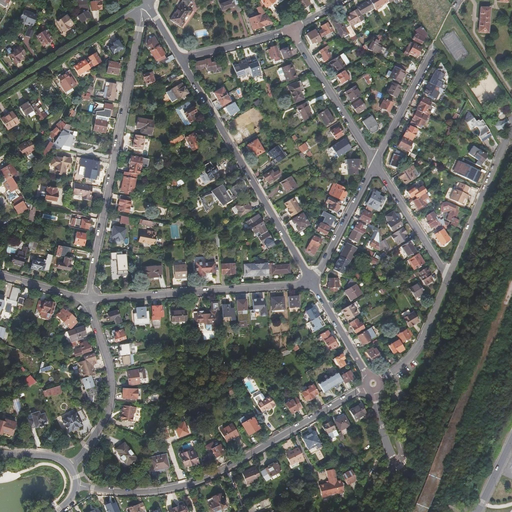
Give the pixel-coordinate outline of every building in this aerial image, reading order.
[(101,0),(103,0),(102,0),(93,0),(94,1),(90,2),(91,11),(102,9),(101,0)] [(190,2),(187,0),(182,0),(170,20),(181,27),(184,22),(182,21),(187,14),(189,15),(192,10),(186,7),(190,2)] [(235,5),(239,3),(237,0),(226,0),(220,2),(222,10),(235,5)] [(306,0),(296,0),(296,1),(302,10),(310,4),(306,0)] [(374,7),(369,0),(368,0),(356,7),(357,8),(361,15),(374,7)] [(388,2),(387,0),(369,0),(374,7),(376,10),(381,7),(381,6),(388,2)] [(87,10),(88,9),(86,5),(85,5),(75,5),(79,11),(81,14),(87,10)] [(490,8),(481,7),(479,32),(488,32),(490,8)] [(350,14),(345,17),(349,24),(351,27),(356,24),(356,25),(364,20),(361,15),(357,8),(353,11),(353,12),(350,14)] [(19,21),(25,24),(25,22),(33,25),(37,15),(24,10),(22,15),(21,14),(19,21)] [(90,16),(87,10),(81,14),(77,16),(81,22),(90,16)] [(253,29),(272,23),(267,15),(262,17),(261,14),(249,18),(253,29)] [(62,31),(73,24),(67,15),(64,17),(59,20),(57,22),(62,31)] [(351,27),(349,24),(345,27),(339,17),(332,22),(335,26),(334,26),(341,38),(353,31),(351,27)] [(330,32),(332,31),(327,23),(321,26),(323,29),(317,32),(320,38),(330,32)] [(424,37),(426,33),(422,26),(416,30),(417,32),(416,33),(424,37)] [(25,35),(32,38),(34,31),(31,30),(29,29),(28,28),(25,35)] [(317,32),(315,29),(306,35),(311,44),(316,41),(317,43),(321,40),(320,38),(317,32)] [(48,43),(52,40),(46,30),(36,36),(42,45),(46,42),(48,43)] [(421,44),(424,37),(416,33),(416,32),(412,39),(413,40),(418,42),(421,44)] [(158,62),(165,57),(164,54),(154,37),(148,40),(147,46),(155,60),(156,59),(158,62)] [(113,55),(123,48),(118,39),(111,43),(112,45),(108,48),(113,55)] [(377,44),(378,41),(375,39),(373,42),(372,41),(365,45),(368,48),(367,49),(378,54),(382,56),(385,49),(381,47),(382,47),(377,44)] [(417,56),(421,48),(416,45),(412,42),(410,41),(403,54),(407,57),(409,54),(413,56),(414,55),(417,56)] [(270,59),(274,58),(278,57),(276,46),(270,48),(270,49),(268,50),(270,59)] [(325,47),(319,51),(323,57),(321,57),(325,62),(328,60),(327,58),(331,56),(326,50),(328,48),(327,46),(325,47)] [(15,63),(24,57),(17,47),(12,50),(13,52),(9,54),(15,63)] [(286,48),(279,51),(283,59),(291,56),(290,51),(288,52),(286,48)] [(96,53),(85,60),(90,68),(101,61),(96,53)] [(343,53),(329,63),(332,67),(334,66),(337,71),(349,63),(343,53)] [(162,66),(174,59),(172,55),(160,61),(162,66)] [(117,75),(120,60),(110,58),(107,73),(117,75)] [(210,59),(195,62),(196,70),(206,68),(206,69),(206,70),(207,70),(208,71),(212,70),(213,72),(220,71),(219,62),(215,63),(215,61),(210,62),(210,59)] [(251,74),(252,77),(260,74),(255,59),(247,62),(251,74)] [(90,68),(85,60),(81,62),(81,63),(79,65),(78,64),(74,67),(79,75),(90,68)] [(233,67),(236,77),(237,78),(251,74),(247,62),(246,61),(241,62),(242,64),(238,65),(233,66),(233,67)] [(440,89),(444,91),(447,86),(444,84),(445,81),(442,80),(447,70),(440,61),(433,75),(431,78),(429,83),(440,89)] [(395,67),(404,72),(406,68),(397,63),(395,67)] [(286,82),(296,78),(293,67),(283,71),(284,75),(286,82)] [(399,82),(404,72),(395,67),(394,67),(389,76),(399,82)] [(344,70),(336,76),(341,83),(349,78),(344,70)] [(146,84),(154,81),(151,72),(142,75),(144,80),(145,80),(146,84)] [(69,78),(66,73),(62,76),(61,75),(59,77),(59,78),(61,83),(60,84),(66,94),(73,90),(72,88),(76,85),(73,81),(76,79),(74,76),(71,78),(71,77),(69,78)] [(169,82),(176,78),(177,77),(175,74),(167,78),(169,82)] [(299,81),(288,86),(294,102),(303,99),(301,95),(304,94),(302,91),(304,90),(299,81)] [(401,87),(392,82),(387,92),(396,97),(401,87)] [(178,85),(178,83),(175,85),(176,87),(166,93),(171,102),(181,96),(181,97),(187,93),(181,83),(178,85)] [(440,89),(429,83),(423,93),(437,100),(440,94),(438,93),(440,89)] [(108,101),(113,101),(116,87),(110,86),(110,88),(105,87),(103,96),(109,97),(108,101)] [(346,92),(351,101),(358,97),(361,95),(355,86),(346,92)] [(222,88),(213,93),(221,106),(230,101),(222,88)] [(89,100),(90,97),(84,96),(83,97),(79,103),(82,104),(84,99),(89,100)] [(384,98),(379,107),(389,112),(393,103),(384,98)] [(424,114),(428,116),(430,112),(426,110),(431,102),(423,98),(418,106),(419,106),(417,110),(424,114)] [(454,113),(459,115),(466,102),(461,99),(454,113)] [(36,102),(35,100),(31,103),(32,105),(31,105),(40,120),(46,116),(44,112),(43,112),(37,102),(36,102)] [(360,100),(353,104),(352,105),(357,113),(365,107),(360,100)] [(192,107),(188,101),(175,109),(186,127),(190,124),(189,122),(194,119),(191,115),(196,112),(193,107),(192,107)] [(35,114),(27,102),(19,107),(25,116),(28,114),(30,117),(35,114)] [(107,118),(110,118),(113,104),(105,103),(102,117),(107,118)] [(233,103),(223,109),(226,114),(228,113),(230,116),(238,111),(233,103)] [(305,103),(296,107),(303,120),(310,116),(310,115),(310,114),(305,103)] [(326,109),(318,114),(325,126),(333,121),(326,109)] [(423,126),(428,116),(424,114),(417,111),(410,123),(418,128),(421,129),(423,126)] [(8,129),(18,122),(12,112),(1,119),(8,129)] [(481,142),(491,135),(482,120),(479,122),(478,120),(476,122),(469,112),(465,120),(471,130),(475,127),(476,127),(476,129),(477,132),(478,137),(481,142)] [(107,118),(102,117),(96,116),(93,131),(105,133),(107,118)] [(363,122),(368,130),(376,125),(370,117),(363,122)] [(498,120),(494,124),(497,129),(502,128),(505,124),(509,121),(506,117),(504,119),(502,119),(498,120)] [(151,135),(153,121),(138,118),(136,127),(141,128),(140,133),(151,135)] [(239,118),(232,122),(237,130),(244,126),(239,118)] [(63,129),(66,124),(67,123),(64,120),(59,125),(58,123),(54,126),(56,128),(51,132),(49,130),(46,132),(48,135),(54,143),(63,129)] [(403,136),(411,140),(417,130),(410,126),(408,129),(407,129),(403,136)] [(334,129),(330,131),(336,139),(343,134),(339,128),(335,130),(334,129)] [(69,134),(70,130),(69,130),(63,129),(54,143),(51,148),(53,149),(59,150),(69,134)] [(192,150),(201,145),(200,138),(201,137),(201,135),(199,136),(193,133),(184,138),(192,150)] [(44,158),(47,154),(51,148),(54,143),(48,135),(46,136),(50,142),(43,152),(42,151),(41,152),(44,158)] [(143,138),(143,137),(135,135),(135,136),(134,136),(132,148),(138,149),(138,150),(141,151),(144,138),(143,138)] [(184,138),(182,135),(170,142),(172,146),(184,138)] [(398,146),(409,152),(410,153),(412,148),(410,147),(412,142),(403,136),(398,146)] [(344,139),(335,144),(340,153),(349,147),(344,139)] [(35,149),(30,140),(26,143),(25,142),(18,147),(23,156),(28,154),(29,155),(32,153),(31,151),(35,149)] [(247,145),(245,146),(251,156),(252,155),(254,157),(263,151),(256,140),(247,145)] [(298,147),(302,152),(302,153),(308,149),(304,143),(298,147)] [(276,146),(267,153),(270,157),(271,156),(273,159),(270,161),(273,165),(287,156),(284,152),(281,154),(279,151),(280,150),(277,145),(276,146)] [(474,147),(469,154),(478,161),(477,162),(480,164),(481,163),(482,163),(487,156),(474,147)] [(407,155),(396,149),(394,153),(389,165),(397,168),(397,167),(400,168),(404,158),(407,155)] [(136,174),(138,174),(141,158),(131,156),(130,159),(129,159),(128,164),(129,164),(128,168),(130,168),(129,173),(136,174)] [(54,174),(65,176),(66,166),(70,167),(71,159),(65,158),(64,159),(57,158),(52,158),(51,166),(55,167),(54,174)] [(99,162),(81,159),(80,166),(86,167),(84,178),(95,180),(96,176),(98,176),(99,166),(98,166),(99,162)] [(360,159),(345,160),(345,163),(341,164),(342,175),(357,174),(357,167),(358,167),(358,162),(360,162),(360,159)] [(459,170),(458,173),(476,181),(481,169),(460,160),(456,169),(459,170)] [(214,167),(210,161),(199,168),(202,174),(204,172),(209,180),(216,176),(214,173),(217,171),(214,166),(214,167)] [(0,174),(0,177),(2,181),(6,179),(11,176),(16,173),(11,164),(0,171),(2,173),(0,174)] [(399,174),(401,177),(405,184),(420,174),(414,164),(399,174)] [(272,170),(262,175),(266,181),(267,181),(268,183),(280,176),(277,171),(273,173),(272,170)] [(136,174),(129,173),(124,172),(121,190),(124,191),(123,193),(128,194),(128,191),(133,192),(136,174)] [(14,190),(18,188),(15,184),(13,180),(11,176),(6,179),(7,182),(4,184),(3,184),(7,191),(9,190),(11,192),(14,190)] [(290,176),(280,182),(286,193),(297,187),(290,176)] [(471,186),(457,180),(450,198),(463,204),(471,186)] [(91,196),(91,192),(89,192),(90,186),(74,183),(72,194),(83,197),(82,199),(91,201),(92,197),(91,196)] [(344,188),(334,183),(333,184),(328,193),(334,196),(342,201),(344,196),(346,192),(342,191),(344,188)] [(225,191),(221,184),(210,191),(211,192),(209,193),(206,194),(205,195),(203,196),(201,198),(200,199),(198,203),(200,209),(203,208),(205,212),(214,202),(217,203),(219,202),(221,206),(231,200),(232,200),(233,200),(233,199),(234,198),(234,197),(235,197),(230,188),(225,191)] [(421,196),(426,192),(422,186),(416,190),(413,186),(412,187),(411,185),(409,187),(410,188),(406,190),(411,197),(414,195),(416,199),(421,196)] [(40,198),(55,201),(57,194),(55,194),(56,189),(42,186),(40,198)] [(14,200),(19,197),(14,190),(11,192),(9,190),(7,191),(6,191),(9,195),(8,196),(8,197),(9,200),(11,200),(12,200),(13,201),(14,200)] [(373,193),(367,205),(376,210),(380,202),(382,203),(384,198),(379,195),(380,193),(376,192),(375,193),(373,193)] [(24,209),(26,208),(26,207),(30,204),(26,201),(22,195),(20,197),(19,197),(14,200),(15,202),(12,204),(18,213),(19,213),(20,212),(21,213),(24,211),(24,209)] [(129,207),(131,197),(120,195),(118,204),(119,204),(118,210),(128,212),(128,211),(131,212),(132,207),(129,207)] [(426,203),(421,196),(416,199),(413,201),(418,209),(426,203)] [(328,197),(326,202),(331,205),(329,209),(336,213),(340,203),(328,197)] [(288,212),(290,217),(301,210),(299,206),(297,206),(293,198),(284,203),(287,208),(287,207),(289,211),(288,212)] [(239,216),(251,209),(245,200),(235,206),(238,211),(237,212),(239,216)] [(455,219),(460,207),(446,202),(445,204),(442,203),(443,212),(449,211),(450,211),(446,220),(451,222),(457,224),(458,220),(455,219)] [(29,221),(33,222),(35,210),(36,207),(30,204),(26,207),(26,208),(30,209),(28,219),(29,221)] [(364,210),(360,219),(367,223),(372,214),(364,210)] [(443,221),(443,218),(440,220),(439,219),(438,220),(432,211),(426,216),(426,217),(425,218),(427,222),(427,223),(430,228),(434,226),(436,230),(442,226),(444,225),(443,221)] [(393,212),(386,216),(390,222),(388,224),(392,231),(402,225),(393,212)] [(302,213),(291,220),(298,231),(308,224),(302,213)] [(257,236),(266,231),(263,224),(257,214),(245,221),(248,226),(250,225),(257,237),(257,236)] [(333,216),(328,214),(323,223),(328,226),(333,216)] [(89,227),(90,218),(77,215),(77,219),(72,218),(71,226),(87,228),(88,227),(89,227)] [(119,223),(129,225),(129,217),(121,216),(119,223)] [(329,227),(320,222),(316,230),(325,235),(329,227)] [(353,229),(362,234),(363,234),(365,229),(364,229),(366,226),(357,222),(353,229)] [(125,229),(113,227),(110,238),(115,238),(114,241),(118,242),(119,239),(123,240),(125,229)] [(407,233),(403,227),(391,235),(392,236),(395,242),(397,241),(398,244),(408,238),(406,234),(407,233)] [(353,229),(349,238),(357,243),(362,234),(353,229)] [(443,229),(435,235),(441,245),(449,239),(443,229)] [(219,246),(218,235),(216,234),(210,231),(211,247),(219,246)] [(272,240),(266,231),(257,236),(262,245),(272,240)] [(153,244),(155,232),(153,232),(152,234),(141,232),(139,241),(153,244)] [(313,254),(322,236),(315,232),(306,250),(313,254)] [(83,246),(85,234),(76,233),(74,244),(83,246)] [(379,244),(379,250),(383,247),(386,251),(390,248),(384,239),(381,241),(379,243),(379,244)] [(413,244),(411,240),(401,246),(407,256),(415,251),(411,245),(413,244)] [(370,246),(379,250),(379,244),(373,241),(370,246)] [(349,261),(356,248),(346,243),(340,256),(349,261)] [(11,263),(22,266),(27,246),(22,245),(21,250),(17,249),(17,252),(16,252),(15,252),(14,252),(14,253),(11,263)] [(59,257),(62,246),(58,245),(51,267),(60,269),(69,270),(70,265),(69,265),(70,259),(64,257),(63,264),(57,263),(59,257)] [(31,267),(48,272),(52,255),(47,253),(45,260),(37,258),(36,262),(32,261),(31,267)] [(424,263),(418,253),(408,260),(413,269),(424,263)] [(127,274),(125,254),(116,255),(117,274),(127,274)] [(207,254),(205,256),(206,263),(203,263),(203,262),(195,262),(196,276),(204,276),(204,273),(214,272),(213,255),(211,254),(207,254)] [(344,270),(349,261),(340,256),(335,266),(344,270)] [(267,264),(268,274),(289,273),(289,265),(273,266),(273,263),(267,264)] [(220,265),(221,274),(234,273),(233,264),(220,265)] [(245,275),(268,274),(267,264),(254,264),(254,267),(244,267),(245,275)] [(175,278),(186,278),(185,265),(182,265),(174,265),(175,278)] [(161,274),(160,266),(143,267),(143,274),(146,274),(146,278),(153,277),(153,279),(157,279),(157,277),(158,277),(158,274),(161,274)] [(426,267),(425,266),(413,274),(414,276),(419,273),(421,275),(419,277),(425,286),(434,280),(429,272),(430,270),(428,267),(426,267)] [(338,278),(328,278),(328,287),(330,287),(337,287),(339,287),(338,285),(338,278)] [(356,284),(358,283),(351,279),(347,286),(350,288),(356,284)] [(415,298),(424,292),(418,282),(409,288),(415,298)] [(361,294),(356,284),(350,288),(344,291),(347,295),(348,294),(351,300),(361,294)] [(288,296),(289,308),(298,307),(298,296),(288,296)] [(272,310),(284,309),(283,298),(279,299),(279,297),(275,297),(275,299),(271,299),(272,310)] [(263,299),(252,299),(253,310),(253,312),(250,312),(250,313),(250,319),(255,319),(255,316),(265,315),(265,303),(263,303),(263,299)] [(237,311),(246,310),(245,300),(236,300),(237,311)] [(44,301),(44,302),(42,310),(41,310),(52,313),(54,303),(49,301),(49,302),(44,301)] [(234,319),(233,308),(230,308),(230,303),(221,304),(222,317),(230,316),(230,319),(234,319)] [(357,314),(352,304),(342,310),(347,320),(357,314)] [(153,326),(161,325),(160,317),(163,316),(163,310),(161,310),(161,306),(151,306),(153,326)] [(305,312),(310,321),(319,316),(313,307),(311,308),(309,306),(305,309),(306,311),(305,312)] [(151,312),(151,307),(136,308),(136,313),(133,314),(134,325),(149,324),(148,313),(151,312)] [(64,322),(71,315),(66,310),(65,311),(63,309),(56,315),(64,322)] [(117,310),(108,313),(109,316),(106,317),(107,321),(114,319),(116,324),(121,322),(117,310)] [(171,321),(185,320),(185,310),(171,311),(171,321)] [(246,310),(237,311),(237,322),(245,321),(245,325),(250,324),(250,321),(250,319),(250,313),(246,313),(246,310)] [(216,315),(216,311),(210,312),(210,314),(206,314),(205,312),(203,312),(199,312),(198,312),(198,313),(197,314),(197,317),(198,317),(199,323),(203,322),(204,325),(204,327),(204,329),(207,331),(212,331),(217,331),(216,325),(219,324),(219,315),(216,315)] [(406,324),(408,327),(419,321),(413,312),(403,318),(406,324)] [(75,319),(71,315),(64,322),(70,328),(76,322),(74,320),(75,319)] [(310,321),(307,323),(312,332),(324,325),(319,316),(310,321)] [(358,323),(355,319),(349,323),(355,333),(363,328),(360,322),(358,323)] [(77,340),(83,338),(82,336),(85,335),(82,325),(73,328),(77,340)] [(365,331),(370,339),(375,336),(370,328),(365,331)] [(397,338),(400,343),(410,337),(409,335),(412,333),(408,328),(403,331),(401,329),(394,333),(396,335),(397,335),(398,337),(397,338)] [(115,336),(113,337),(115,342),(125,338),(122,330),(114,332),(115,336)] [(336,346),(328,331),(320,335),(327,346),(329,345),(331,349),(336,346)] [(365,331),(357,336),(362,344),(363,344),(368,340),(370,339),(365,331)] [(80,348),(82,353),(91,350),(89,344),(88,345),(86,341),(79,344),(80,348)] [(393,353),(397,350),(399,349),(400,351),(402,350),(396,341),(388,345),(393,353)] [(133,343),(119,345),(120,350),(118,351),(119,356),(131,354),(135,354),(133,343)] [(75,357),(83,354),(82,353),(80,348),(76,349),(76,350),(73,351),(75,357)] [(383,360),(375,348),(373,349),(367,353),(373,362),(377,359),(379,362),(383,360)] [(82,378),(95,374),(93,368),(92,368),(90,365),(91,364),(95,363),(92,354),(84,357),(85,360),(77,363),(79,368),(78,369),(79,373),(81,374),(82,378)] [(131,354),(119,356),(120,361),(122,360),(122,365),(133,363),(131,354)] [(339,367),(344,364),(342,360),(344,358),(341,354),(334,358),(339,367)] [(129,385),(147,382),(147,378),(144,378),(143,369),(128,371),(129,376),(127,376),(129,385)] [(343,375),(341,372),(338,374),(342,381),(344,384),(352,379),(350,375),(351,375),(349,371),(343,375)] [(342,381),(338,374),(335,376),(334,374),(329,377),(324,380),(329,388),(342,381)] [(24,380),(29,387),(36,382),(30,376),(24,380)] [(318,393),(313,384),(309,387),(308,388),(308,389),(301,393),(306,401),(308,399),(309,400),(313,398),(312,397),(318,393)] [(60,389),(59,385),(45,389),(43,390),(45,395),(53,393),(53,395),(61,393),(60,389)] [(132,398),(133,388),(123,388),(122,398),(132,398)] [(262,401),(258,395),(253,398),(261,411),(266,408),(267,409),(274,405),(269,396),(265,399),(262,401)] [(19,396),(11,398),(16,417),(24,415),(19,396)] [(302,407),(296,397),(291,400),(285,404),(291,414),(302,407)] [(355,420),(366,413),(360,403),(349,410),(355,420)] [(120,414),(120,418),(121,419),(135,421),(137,407),(123,404),(122,413),(120,414)] [(32,418),(27,420),(29,428),(34,427),(35,429),(43,426),(43,424),(47,423),(45,414),(40,415),(39,412),(31,414),(32,418)] [(75,412),(61,420),(65,427),(62,429),(63,431),(66,429),(68,433),(72,431),(72,432),(78,429),(78,428),(81,426),(75,412)] [(248,435),(259,428),(253,417),(246,421),(243,416),(239,419),(248,435)] [(344,416),(334,421),(339,431),(349,426),(344,416)] [(11,435),(15,422),(5,419),(4,422),(0,420),(0,433),(2,434),(2,432),(11,435)] [(174,425),(179,437),(190,433),(184,421),(174,425)] [(337,434),(331,421),(322,426),(324,430),(326,430),(330,438),(338,435),(337,434)] [(226,442),(238,435),(231,423),(219,430),(226,442)] [(163,439),(170,438),(168,427),(161,429),(163,439)] [(307,450),(320,443),(314,432),(302,438),(307,450)] [(204,453),(208,461),(223,452),(219,445),(214,447),(212,442),(205,446),(207,451),(204,453)] [(128,467),(137,460),(134,457),(135,456),(127,446),(124,443),(115,449),(118,453),(125,463),(126,463),(128,467)] [(304,460),(298,448),(291,452),(291,451),(287,454),(288,457),(284,460),(287,466),(295,461),(296,462),(299,461),(300,462),(304,460)] [(190,453),(180,457),(184,467),(187,465),(188,466),(194,464),(195,466),(198,464),(193,450),(189,452),(190,453)] [(152,471),(169,467),(166,454),(161,455),(161,451),(155,453),(156,456),(149,458),(152,471)] [(298,465),(296,462),(295,461),(287,466),(289,470),(298,465)] [(265,479),(280,470),(276,463),(273,465),(272,464),(268,467),(269,467),(265,469),(265,471),(261,473),(265,479)] [(255,477),(259,475),(255,467),(250,469),(251,470),(246,472),(246,471),(241,473),(246,484),(250,482),(251,483),(255,482),(257,481),(255,477)] [(341,474),(346,485),(356,480),(350,469),(341,474)] [(334,495),(343,491),(341,481),(337,482),(334,470),(326,472),(329,482),(329,484),(326,485),(323,486),(328,496),(334,495)] [(328,496),(323,486),(319,486),(322,499),(328,497),(328,496)] [(213,500),(208,502),(211,511),(218,511),(227,509),(224,501),(223,501),(220,494),(212,497),(213,500)] [(268,498),(261,501),(264,507),(271,505),(268,498)] [(107,511),(120,511),(116,500),(104,505),(107,511)] [(145,511),(142,503),(134,506),(133,505),(132,505),(130,506),(129,507),(129,508),(128,508),(129,511),(145,511)]
